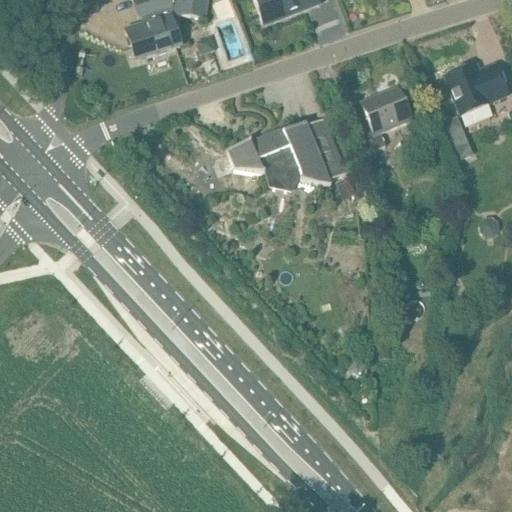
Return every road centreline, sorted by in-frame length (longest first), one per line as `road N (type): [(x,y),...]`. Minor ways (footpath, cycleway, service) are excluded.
road 1 (residential): [(56,174),(107,131),(489,0)]
road 2 (primary): [(365,511),(56,174)]
road 3 (primary): [(32,203),(325,511)]
road 4 (residential): [(33,149),(57,106),(68,0)]
